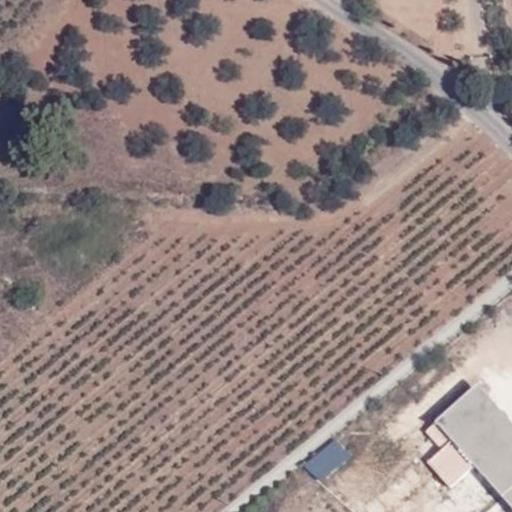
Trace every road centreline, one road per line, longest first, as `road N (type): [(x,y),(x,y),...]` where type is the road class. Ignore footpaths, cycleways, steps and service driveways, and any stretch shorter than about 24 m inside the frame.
road 1 (residential): [(511,281),(233,511)]
road 2 (tertiary): [(323,0),(511,141)]
road 3 (unknown): [(499,126),(475,0)]
